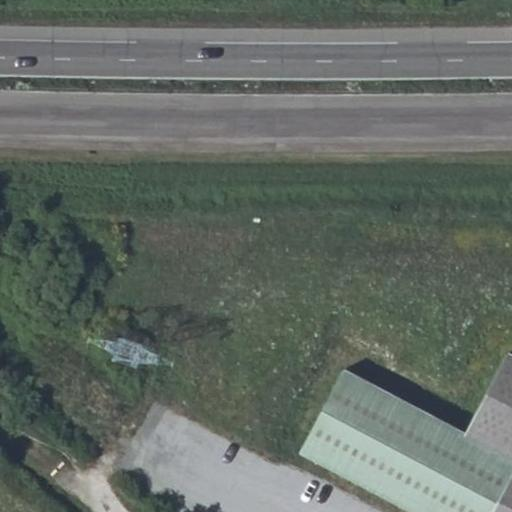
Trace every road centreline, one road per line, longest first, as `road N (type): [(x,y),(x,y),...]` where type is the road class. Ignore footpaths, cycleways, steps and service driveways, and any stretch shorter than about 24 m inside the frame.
road 1 (trunk): [(0,112),(511,114)]
road 2 (trunk): [(511,58),(0,57)]
road 3 (track): [(118,511),(0,413)]
